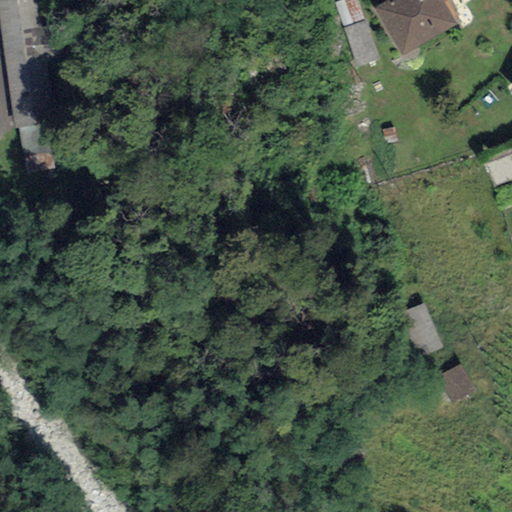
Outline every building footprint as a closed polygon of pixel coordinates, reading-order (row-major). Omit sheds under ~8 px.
[(36,0),(0,0),(0,26),(14,127),(53,121),(36,0)] [(343,25),(364,17),(357,0),(339,0),(334,2),(343,25)] [(382,0),(373,6),(399,52),(459,18),(448,0),(382,0)] [(367,19),(344,27),(357,66),(380,58),(367,19)] [(443,345),(424,300),(395,312),(415,357),(443,345)] [(476,388),(461,362),(433,378),(449,405),(476,388)]
